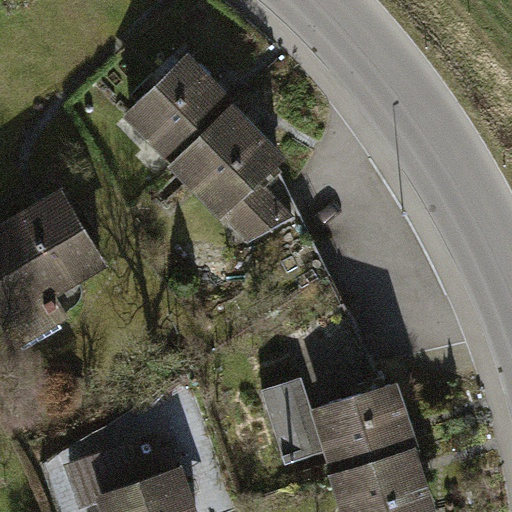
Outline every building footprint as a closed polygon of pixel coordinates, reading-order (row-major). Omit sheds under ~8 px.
[(132,110),(179,159),(232,108),(234,106),(186,58),(132,110)] [(280,157),(232,108),(179,159),(177,161),(225,210),(272,165),(280,157)] [(297,214),(272,165),(225,210),(223,212),(240,249),(297,214)] [(0,232),(0,307),(26,350),(63,328),(58,318),(76,306),(81,302),(83,296),(84,291),(83,285),(77,275),(103,259),(64,194),(0,232)] [(254,279),(313,244),(297,214),(240,249),(254,279)] [(270,311),(327,275),(313,244),(254,279),(270,311)] [(285,342),(343,306),(327,275),(270,311),(285,342)] [(301,373),(357,337),(343,306),(285,342),(301,373)] [(357,337),(301,373),(318,408),(321,407),(382,388),(357,337)] [(331,438),(342,473),(412,450),(414,450),(393,384),(382,388),(321,407),(324,416),(316,418),(302,376),(264,389),(287,461),(326,449),(323,440),(331,438)] [(126,449),(97,467),(113,511),(192,511),(177,470),(164,474),(151,440),(126,449)] [(431,511),(412,450),(342,473),(340,473),(351,511),(431,511)]
